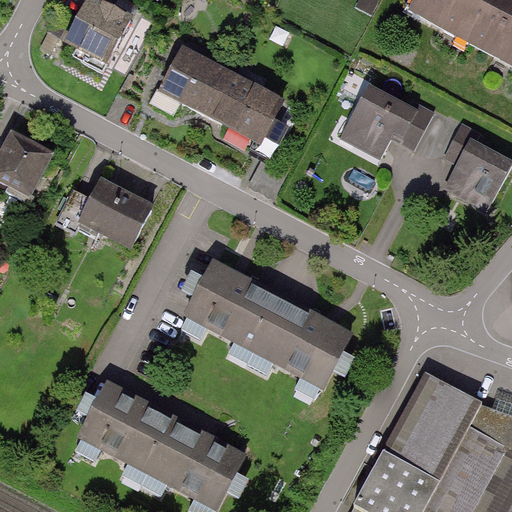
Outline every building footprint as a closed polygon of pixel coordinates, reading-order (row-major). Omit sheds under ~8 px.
[(106,69),(109,70),(135,21),(95,0),(89,0),(77,23),(58,14),(46,37),(78,54),(74,59),(103,74),(106,69)] [(381,0),(360,0),(356,9),(373,17),(381,0)] [(511,0),(415,0),(408,15),(511,68),(511,0)] [(159,95),(263,149),(287,103),(183,49),(159,95)] [(370,89),(342,142),(381,163),(392,143),(415,155),(436,115),(421,107),(418,114),(370,89)] [(457,169),(444,193),(488,216),(511,170),(511,164),(472,143),(477,133),(463,126),(444,162),(457,169)] [(12,134),(0,156),(0,186),(32,203),(56,157),(12,134)] [(263,161),(249,189),(275,203),(290,175),(263,161)] [(132,256),(156,210),(102,182),(91,202),(73,193),(55,226),(77,237),(80,232),(98,241),(99,238),(132,256)] [(355,337),(214,264),(184,321),(325,394),(355,337)] [(427,377),(355,511),(511,511),(511,418),(483,409),(484,407),(427,377)] [(221,511),(250,460),(108,385),(77,442),(210,511),(221,511)]
